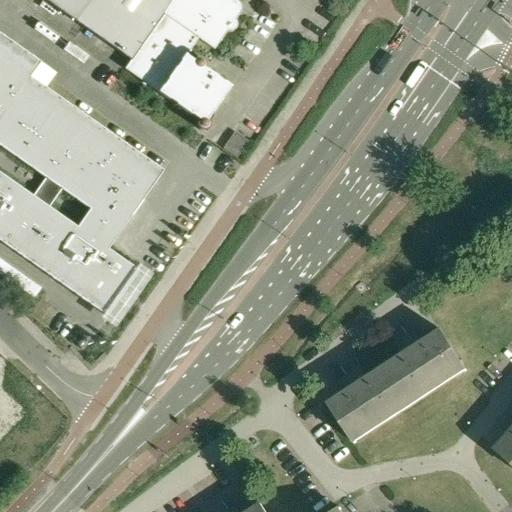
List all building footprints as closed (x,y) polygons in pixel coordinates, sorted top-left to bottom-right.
[(130,61),(172,0),(43,0),(99,39),(109,46),(130,61)] [(237,3),(232,0),(172,0),(130,61),(124,69),(197,120),(195,123),(196,127),(199,130),(203,131),(206,129),(208,126),(208,123),(207,120),(230,87),(203,68),(204,65),(203,62),(201,59),(198,58),(195,59),(192,61),(185,56),(197,39),(213,50),(226,31),(228,31),(230,31),(232,31),(233,30),(234,30),(235,28),(236,27),(236,25),(236,24),(235,23),(234,22),(233,21),(239,13),(239,11),(240,10),(240,9),(239,7),(239,6),(238,4),(237,3)] [(161,171),(155,167),(44,89),(55,75),(0,36),(0,144),(46,177),(32,198),(0,175),(0,240),(2,242),(99,310),(104,314),(135,270),(129,266),(105,249),(124,223),(129,216),(161,171)] [(99,39),(94,46),(104,53),(109,46),(99,39)] [(467,371),(439,329),(437,330),(438,331),(382,367),(410,409),(467,371)] [(327,402),(355,444),(410,409),(382,367),(329,402),(329,401),(327,402)] [(511,462),(511,427),(495,447),(511,462)] [(265,511),(259,503),(258,504),(259,505),(247,511),(265,511)]
